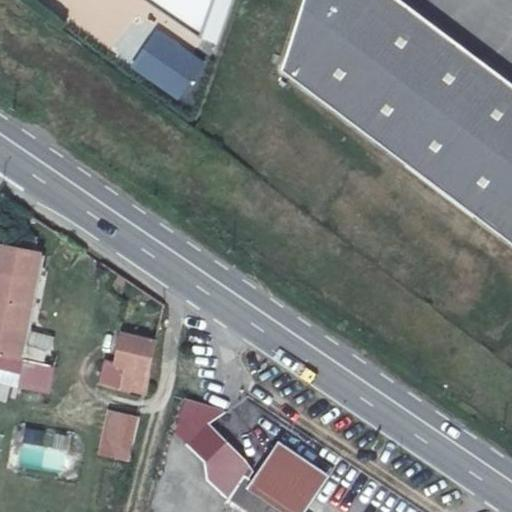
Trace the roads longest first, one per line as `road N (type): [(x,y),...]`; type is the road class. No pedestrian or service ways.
road 1 (primary): [(511,492),(0,149)]
road 2 (unknown): [(186,275),(124,511)]
